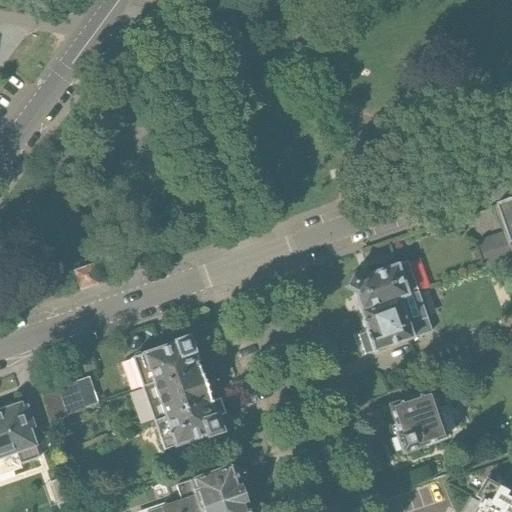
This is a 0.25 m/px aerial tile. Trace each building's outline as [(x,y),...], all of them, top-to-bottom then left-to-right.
[(511,200),(494,207),(503,233),(511,258),(511,200)] [(511,259),(511,258),(503,233),(477,242),(486,268),(511,259)] [(360,314),(419,293),(408,263),(363,279),(363,280),(352,275),(345,289),(353,293),(360,314)] [(92,268),(76,273),(82,290),(97,284),(92,268)] [(419,293),(360,314),(367,333),(358,336),(365,356),(432,332),(419,293)] [(144,390),(199,371),(194,356),(196,355),(190,339),(133,359),(144,390)] [(463,349),(461,342),(419,357),(427,381),(463,368),(469,366),(463,349)] [(156,424),(211,405),(199,371),(144,390),(156,424)] [(86,410),(99,405),(90,381),(78,386),(86,410)] [(65,417),(86,410),(78,386),(57,393),(65,417)] [(449,407),(443,389),(389,408),(398,434),(396,435),(403,455),(448,440),(438,411),(449,407)] [(50,422),(65,417),(57,393),(42,398),(50,422)] [(211,405),(156,424),(166,452),(222,433),(217,416),(215,417),(211,405)] [(20,406),(0,412),(0,470),(38,457),(36,449),(38,448),(31,430),(34,429),(25,406),(21,408),(20,406)] [(150,511),(190,511),(244,493),(234,466),(178,486),(182,499),(149,509),(150,511)] [(485,480),(475,498),(480,501),(473,511),(511,511),(511,485),(493,475),(489,482),(485,480)] [(250,511),(244,493),(190,511),(250,511)]
